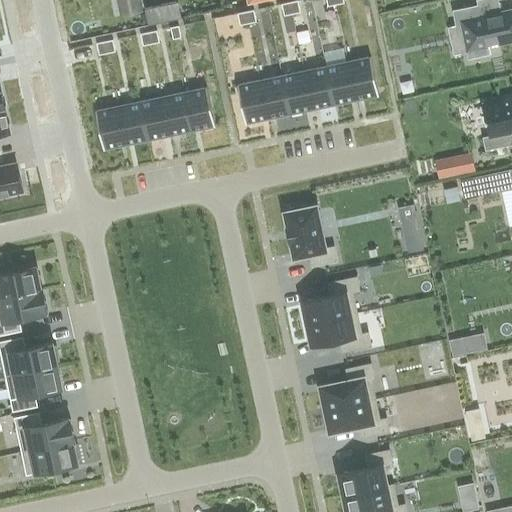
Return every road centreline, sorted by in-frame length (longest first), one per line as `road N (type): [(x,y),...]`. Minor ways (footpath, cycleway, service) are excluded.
road 1 (residential): [(218,190),(275,462)]
road 2 (residential): [(145,489),(86,220)]
road 3 (residential): [(86,220),(40,0)]
road 4 (residential): [(403,152),(218,190)]
road 5 (residential): [(218,190),(86,220)]
road 6 (residential): [(275,462),(145,489)]
